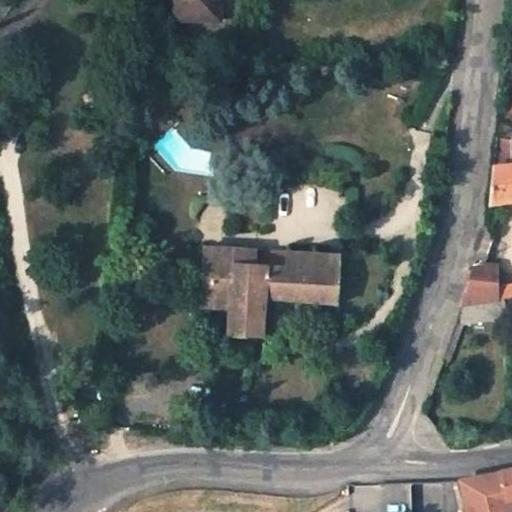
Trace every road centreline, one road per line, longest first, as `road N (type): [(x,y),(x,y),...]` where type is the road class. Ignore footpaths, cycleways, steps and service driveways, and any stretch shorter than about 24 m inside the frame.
road 1 (residential): [(488,0),(467,196),(385,459)]
road 2 (unclassified): [(68,501),(115,477),(177,463),(299,471),(385,459)]
road 3 (unclassified): [(385,459),(447,464),(511,456)]
